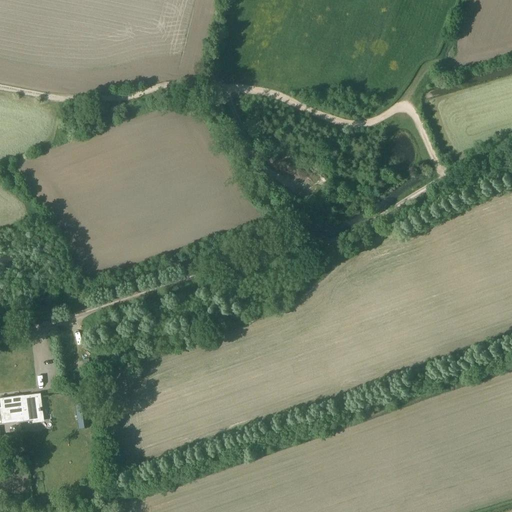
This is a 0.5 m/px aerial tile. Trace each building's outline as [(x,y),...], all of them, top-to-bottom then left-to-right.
[(53,390),(53,398),(62,398),(62,391),(53,390)] [(22,423),(18,396),(14,397),(14,394),(3,396),(4,398),(0,398),(0,402),(1,414),(0,413),(0,420),(2,421),(3,422),(21,420),(21,423),(22,423)] [(41,404),(39,404),(38,396),(33,397),(33,394),(23,396),(23,395),(21,396),(23,396),(23,398),(19,399),(19,396),(18,396),(22,423),(41,420),(40,416),(43,416),(41,404)] [(85,403),(75,404),(78,429),(89,427),(85,403)] [(38,443),(38,432),(27,432),(27,443),(38,443)]
